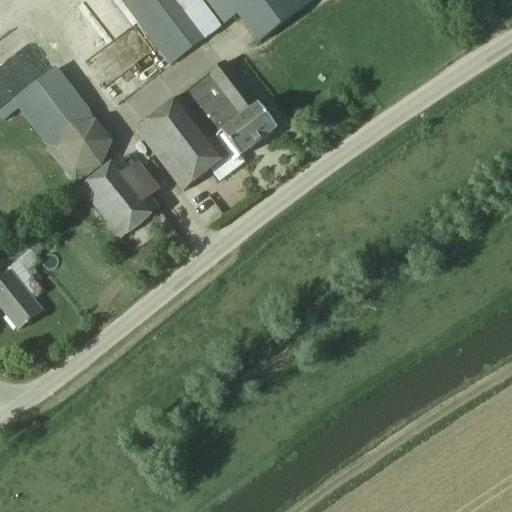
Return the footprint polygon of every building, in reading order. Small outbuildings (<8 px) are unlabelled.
[(117,0),(170,68),(237,18),(259,46),(318,0),(117,0)] [(229,159),(216,142),(223,138),(240,159),(276,131),(226,66),(138,135),(182,194),(229,159)] [(12,103),(75,187),(116,156),(111,150),(113,146),(96,123),(93,123),(91,115),(56,70),(12,103)] [(81,191),(120,242),(159,211),(152,200),(129,172),(120,161),(81,191)] [(138,165),(129,172),(152,200),(160,194),(138,165)] [(22,244),(0,261),(0,276),(29,254),(22,244)] [(43,313),(11,274),(0,282),(0,311),(18,333),(43,313)]
